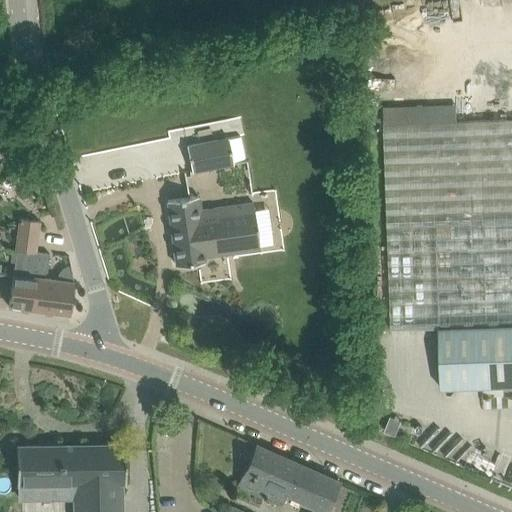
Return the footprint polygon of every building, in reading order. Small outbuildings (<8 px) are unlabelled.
[(384,124),(390,329),(439,327),(441,389),(511,386),(511,119),(457,122),(457,104),(383,107),(384,124)] [(192,171),(234,162),(229,138),(229,136),(187,145),(192,171)] [(229,138),(234,162),(246,160),(241,136),(229,138)] [(260,248),(257,228),(254,202),(201,210),(199,195),(167,200),(176,265),(206,261),(205,256),(260,248)] [(36,251),(40,220),(20,218),(16,250),(17,250),(36,252),(36,251)] [(31,308),(36,252),(17,250),(14,274),(13,274),(9,305),(28,308),(31,308)] [(50,253),(36,251),(36,252),(31,308),(70,313),(74,281),(44,278),(45,272),(47,272),(50,253)] [(18,485),(74,484),(74,511),(122,511),(122,482),(124,481),(124,482),(126,482),(126,480),(125,444),(125,442),(124,442),(124,443),(18,445),(18,444),(16,444),(17,446),(18,482),(17,482),(17,484),(18,484),(18,485)] [(237,486),(283,506),(287,496),(323,511),(326,511),(340,481),(256,443),(237,486)]
